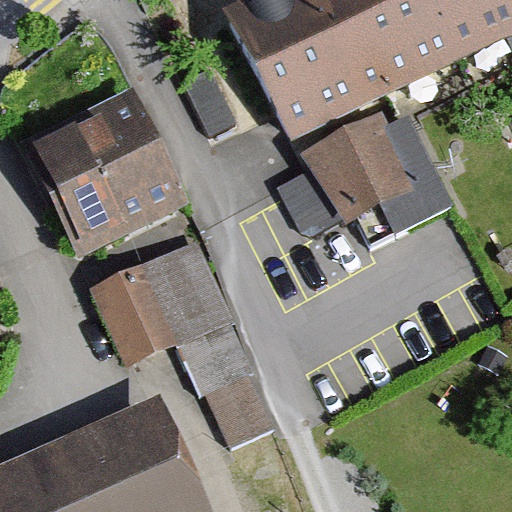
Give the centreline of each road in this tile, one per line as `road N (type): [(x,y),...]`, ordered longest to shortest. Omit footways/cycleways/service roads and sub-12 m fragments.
road 1 (residential): [(315,511),(172,127),(102,0)]
road 2 (unknown): [(0,205),(86,387)]
